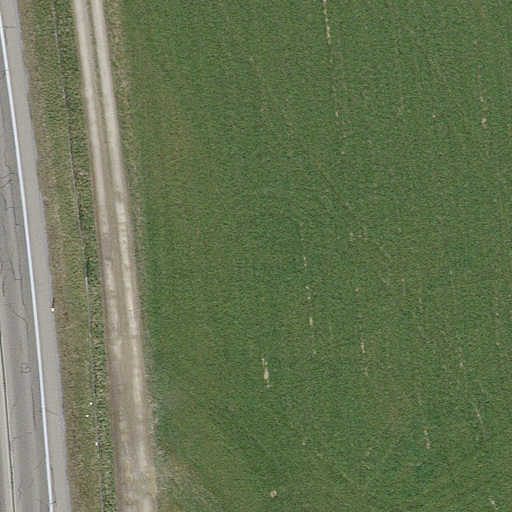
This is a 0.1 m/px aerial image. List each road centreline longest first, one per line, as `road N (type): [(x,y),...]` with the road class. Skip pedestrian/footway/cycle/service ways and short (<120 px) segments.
road 1 (track): [(139,511),(88,0)]
road 2 (trunk): [(36,511),(0,132)]
